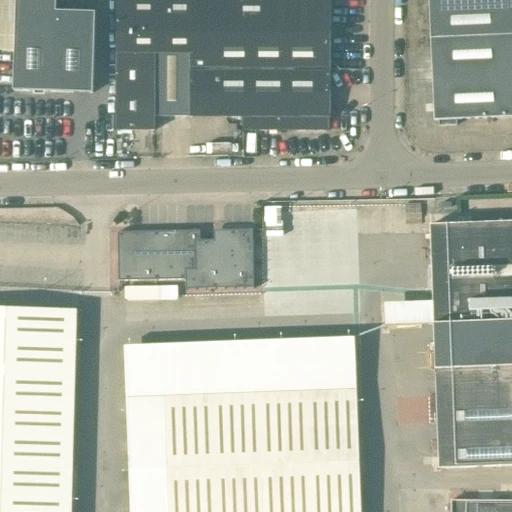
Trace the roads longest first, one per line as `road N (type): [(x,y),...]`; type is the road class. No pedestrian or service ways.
road 1 (unknown): [(384,511),(374,327),(351,308),(110,312)]
road 2 (unclassified): [(381,176),(0,185)]
road 3 (unknown): [(108,511),(110,312)]
road 4 (unclassified): [(381,176),(382,0)]
road 5 (unclassified): [(511,171),(381,176)]
road 6 (unknown): [(110,312),(96,183)]
